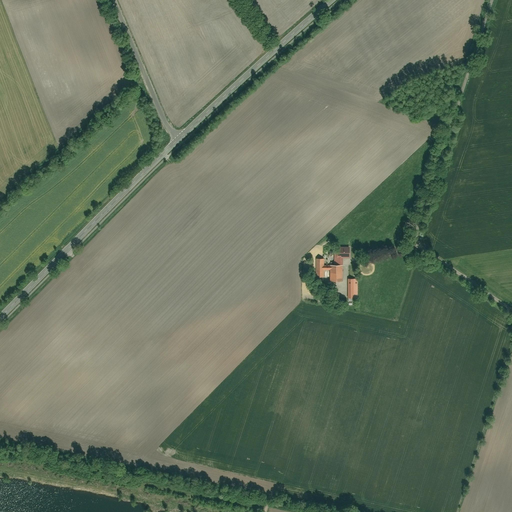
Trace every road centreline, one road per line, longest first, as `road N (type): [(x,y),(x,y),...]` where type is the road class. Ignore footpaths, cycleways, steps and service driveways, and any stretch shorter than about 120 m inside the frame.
road 1 (residential): [(489,0),(414,242),(511,312)]
road 2 (tertiary): [(0,315),(175,139)]
road 3 (tertiary): [(175,139),(331,0)]
road 4 (residential): [(175,139),(113,0)]
